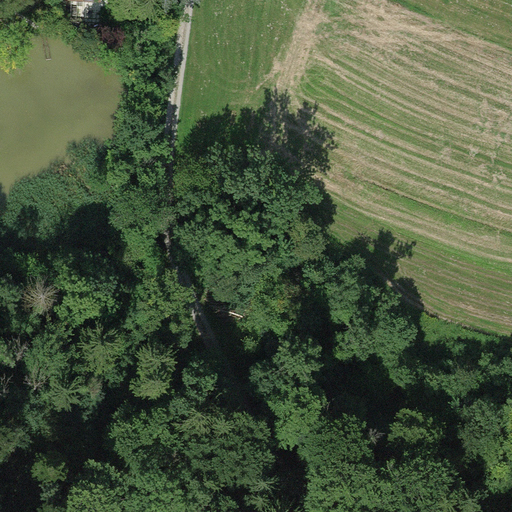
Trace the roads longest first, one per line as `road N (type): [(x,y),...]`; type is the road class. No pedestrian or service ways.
road 1 (track): [(316,511),(262,445),(188,317),(171,122),(187,0)]
road 2 (track): [(188,317),(126,444),(132,511)]
